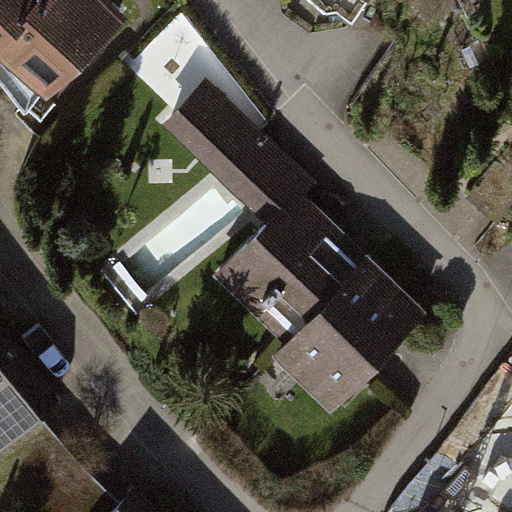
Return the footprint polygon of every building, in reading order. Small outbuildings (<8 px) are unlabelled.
[(110,25),(84,0),(32,0),(0,32),(0,88),(24,112),(110,25)] [(0,0),(0,32),(32,0),(0,0)] [(375,0),(279,0),(342,45),(375,0)] [(428,311),(198,90),(155,135),(256,232),(214,276),(343,400),(428,311)] [(0,460),(47,422),(0,364),(0,460)] [(138,511),(120,494),(101,511),(138,511)]
